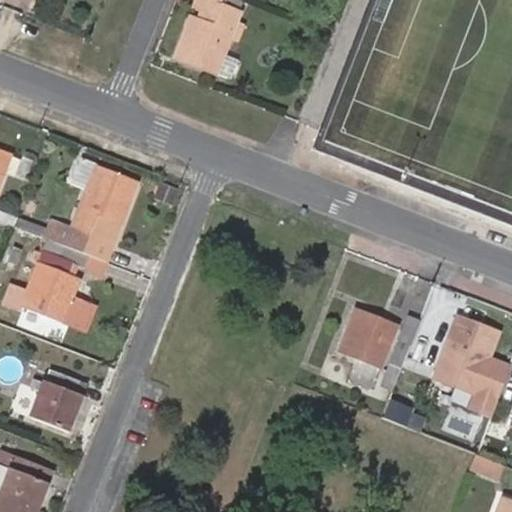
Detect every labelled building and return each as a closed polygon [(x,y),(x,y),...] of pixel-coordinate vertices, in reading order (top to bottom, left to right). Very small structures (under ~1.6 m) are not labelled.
[(226,0),(200,0),(193,16),(218,24),(225,4),(226,0)] [(236,24),(241,10),(225,4),(218,24),(193,16),(177,57),(218,74),(233,80),(240,63),(224,57),(231,40),(236,24)] [(236,24),(231,40),(239,43),(245,27),(236,24)] [(0,182),(10,157),(0,153),(0,220),(13,225),(15,219),(0,213),(0,182)] [(69,192),(84,197),(96,167),(80,164),(69,192)] [(121,222),(137,183),(96,167),(84,197),(71,228),(51,221),(44,237),(48,239),(90,254),(107,261),(121,222)] [(90,254),(48,239),(25,295),(9,288),(2,308),(17,314),(21,305),(86,332),(95,309),(71,299),(79,280),(68,276),(53,270),(59,256),(73,261),(85,266),(90,254)] [(107,261),(90,254),(85,266),(101,273),(107,261)] [(53,270),(68,276),(73,261),(59,256),(53,270)] [(341,352),(383,369),(398,329),(356,310),(341,352)] [(411,343),(420,319),(408,314),(399,338),(381,389),(392,394),(405,359),(411,343)] [(432,324),(420,319),(411,343),(405,359),(417,364),(423,348),(432,324)] [(475,349),(450,339),(434,380),(475,396),(499,334),(483,327),(475,349)] [(72,406),(78,392),(75,391),(80,377),(50,366),(32,412),(70,428),(78,408),(72,406)] [(84,395),(78,392),(72,406),(78,408),(84,395)] [(31,511),(36,501),(41,503),(49,483),(42,480),(47,467),(14,455),(2,452),(0,456),(0,502),(25,511),(31,511)] [(47,467),(42,480),(49,483),(54,470),(47,467)] [(511,511),(511,498),(502,494),(495,511),(511,511)] [(31,511),(37,511),(41,503),(36,501),(31,511)] [(25,511),(0,502),(0,511),(25,511)]
